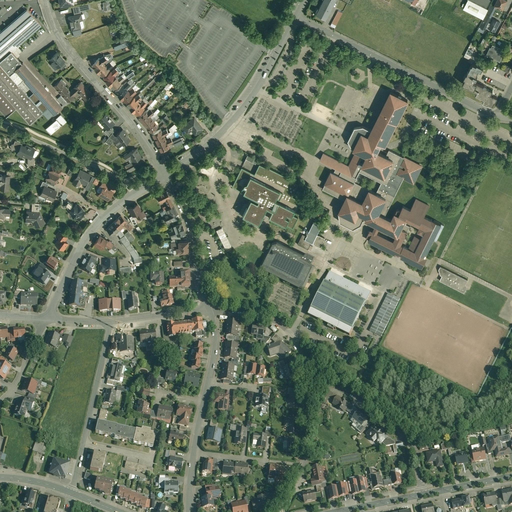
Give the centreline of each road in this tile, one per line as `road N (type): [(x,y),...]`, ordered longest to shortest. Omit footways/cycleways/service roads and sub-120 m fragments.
road 1 (residential): [(497,116),(295,16)]
road 2 (residential): [(164,176),(66,48),(45,0)]
road 3 (residential): [(164,176),(248,102),(295,16)]
road 4 (residential): [(422,494),(410,444),(305,358)]
road 5 (residential): [(278,511),(303,472),(305,358)]
road 6 (residential): [(209,311),(191,234),(164,176)]
road 7 (residential): [(45,320),(106,215)]
